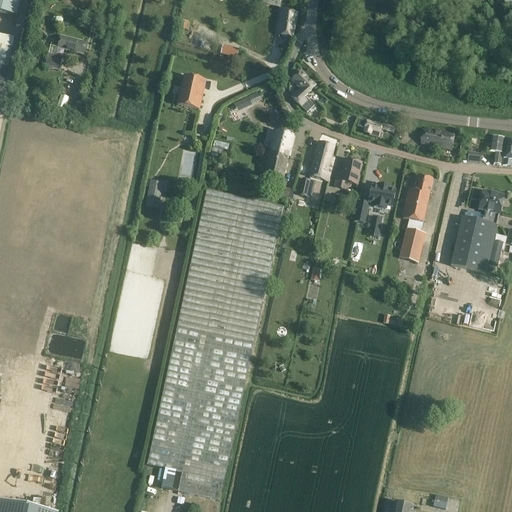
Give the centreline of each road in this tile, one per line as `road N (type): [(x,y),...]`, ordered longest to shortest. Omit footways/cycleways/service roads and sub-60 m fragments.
road 1 (residential): [(311,27),(285,82),(288,102),(304,120),(442,164),(511,171)]
road 2 (tertiary): [(511,126),(357,97),(322,72),(311,27)]
road 3 (track): [(0,125),(28,0)]
